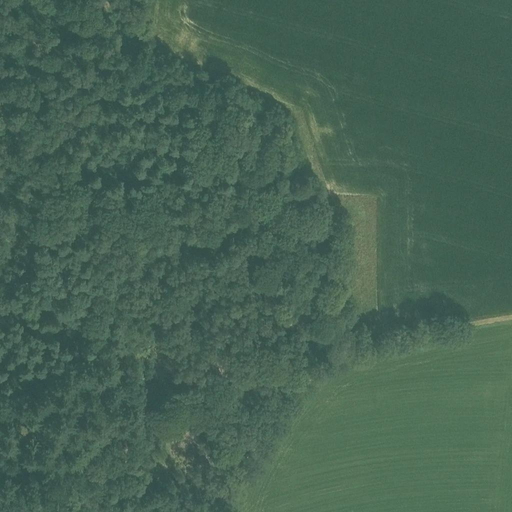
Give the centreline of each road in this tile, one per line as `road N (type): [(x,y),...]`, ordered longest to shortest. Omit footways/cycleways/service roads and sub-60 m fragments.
road 1 (track): [(0,19),(149,83),(272,179),(311,262),(331,361)]
road 2 (track): [(0,116),(18,168),(83,235),(95,411),(89,511)]
road 3 (track): [(511,317),(331,361)]
road 4 (track): [(331,361),(221,480)]
